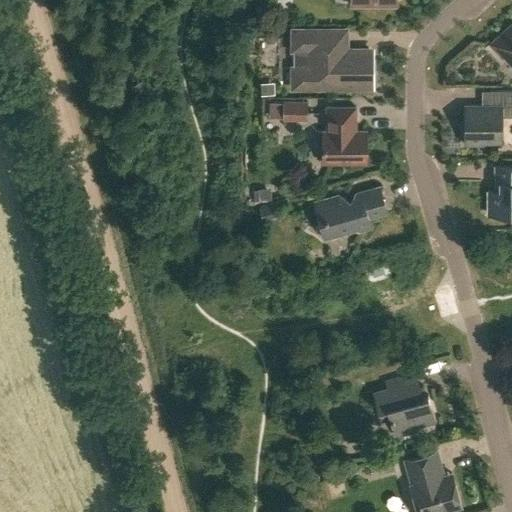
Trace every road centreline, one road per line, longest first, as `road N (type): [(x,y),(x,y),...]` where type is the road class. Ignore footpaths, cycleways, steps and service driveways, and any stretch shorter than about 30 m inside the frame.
road 1 (residential): [(511,504),(484,358),(414,155),(415,62),(423,39),(473,0)]
road 2 (track): [(29,0),(173,511)]
